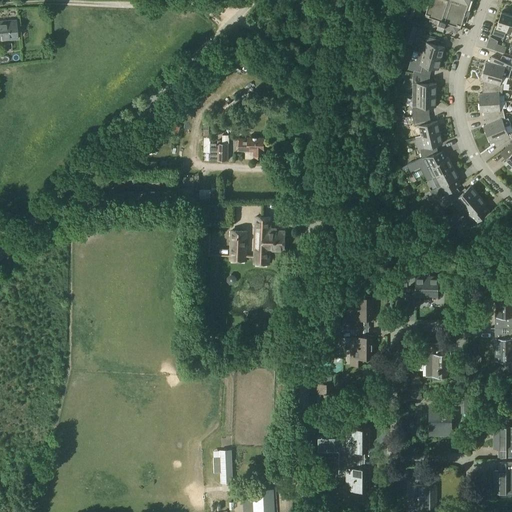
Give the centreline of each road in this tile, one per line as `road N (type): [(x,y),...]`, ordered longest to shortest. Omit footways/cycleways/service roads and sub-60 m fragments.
road 1 (residential): [(468,261),(468,325),(391,325),(391,458),(468,458),(468,511)]
road 2 (unclassified): [(234,18),(12,242)]
road 3 (unclassified): [(304,511),(309,217)]
road 4 (residential): [(511,200),(476,162),(460,113),(462,64),(485,0)]
road 5 (residential): [(0,4),(188,0)]
road 6 (residential): [(309,217),(468,261)]
road 7 (unclassified): [(309,217),(315,62)]
